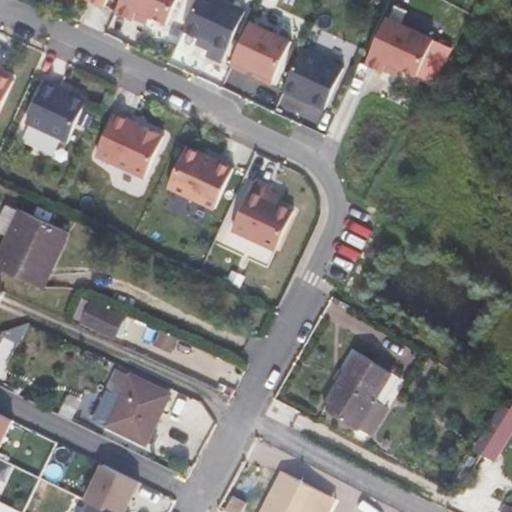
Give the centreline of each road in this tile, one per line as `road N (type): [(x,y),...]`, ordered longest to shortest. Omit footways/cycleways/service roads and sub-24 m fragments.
road 1 (residential): [(0,9),(305,150),(323,171),(335,217),(331,237),(198,496)]
road 2 (residential): [(0,398),(198,496)]
